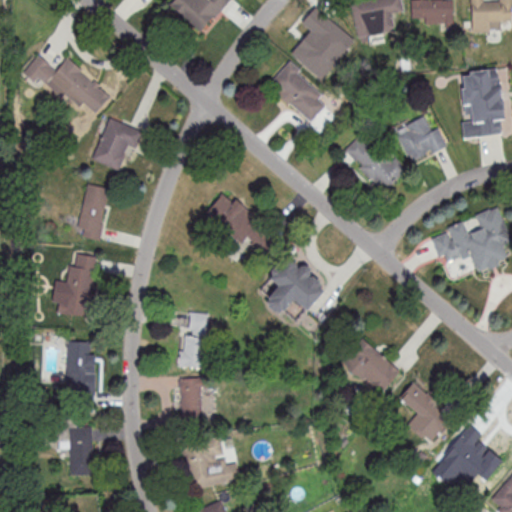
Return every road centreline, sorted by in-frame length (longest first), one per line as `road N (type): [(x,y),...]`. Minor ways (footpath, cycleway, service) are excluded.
road 1 (residential): [(511,373),(86,0)]
road 2 (residential): [(146,511),(128,398),(144,248),(203,102),(276,0)]
road 3 (residential): [(373,251),(427,199),(511,169)]
